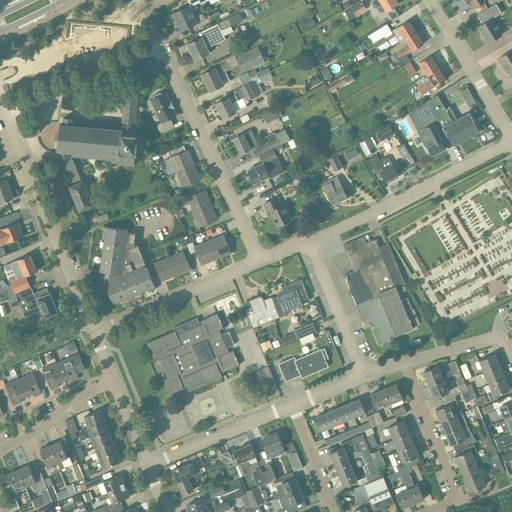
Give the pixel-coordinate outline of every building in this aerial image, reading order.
[(188,0),(191,5),(173,14),(181,31),(188,28),(189,27),(199,22),(191,7),(200,3),(201,4),(210,0),(188,0)] [(399,4),(396,0),(375,0),(372,2),(376,9),(383,5),(387,12),(399,4)] [(466,0),(469,4),(472,9),(486,0),(466,0)] [(357,5),(352,8),(357,16),(366,9),(362,3),(362,2),(357,5)] [(496,4),(477,15),(483,24),(479,26),(489,43),(497,37),(502,34),(493,18),(502,13),(496,4)] [(253,9),(247,11),(250,18),(257,16),(253,9)] [(243,20),(240,13),(228,18),(199,33),(202,37),(187,44),(195,60),(210,53),(207,48),(225,39),(224,36),(234,31),(231,26),(243,20)] [(312,17),(304,22),(308,29),(316,24),(312,17)] [(400,42),(416,32),(409,20),(391,31),(387,24),(368,37),(372,44),(375,42),(378,47),(395,36),(394,36),(395,35),(400,42)] [(409,60),(406,55),(424,44),(416,32),(405,39),(410,46),(392,56),(399,66),(409,60)] [(265,62),(258,47),(236,58),(234,54),(222,60),(213,64),(215,68),(202,74),(210,91),(231,81),(226,71),(239,65),(243,73),(265,62)] [(511,50),(498,59),(504,67),(506,66),(511,75),(511,50)] [(389,57),(386,52),(378,57),(381,60),(384,61),(389,57)] [(423,61),(420,63),(428,74),(439,68),(431,56),(423,61)] [(409,69),(407,71),(410,76),(417,72),(413,67),(409,69)] [(252,82),(254,81),(259,78),(270,73),(268,68),(249,76),(252,82)] [(425,85),(418,90),(422,95),(429,90),(435,86),(438,85),(446,80),(439,68),(428,74),(432,81),(425,85)] [(330,75),(327,69),(321,72),(324,78),(330,75)] [(273,78),(270,73),(259,78),(262,83),(273,78)] [(317,74),(310,78),(314,85),(320,82),(317,74)] [(328,88),(330,92),(346,82),(353,78),(351,74),(344,79),(328,88)] [(260,94),(254,81),(252,82),(243,86),(234,90),(235,94),(216,103),(223,118),(247,107),(245,104),(248,102),(247,100),(260,94)] [(463,97),(470,93),(467,88),(460,92),(463,97)] [(162,95),(160,92),(154,95),(155,98),(151,100),(157,113),(153,115),(161,132),(174,126),(171,119),(177,116),(166,93),(162,95)] [(62,157),(73,185),(82,181),(73,158),(72,158),(72,156),(111,160),(111,162),(119,163),(119,164),(134,165),(135,154),(137,154),(137,151),(138,151),(139,151),(140,151),(141,150),(142,149),(143,149),(143,148),(144,147),(144,146),(144,145),(144,144),(144,142),(144,141),(143,140),(143,139),(142,139),(141,138),(140,137),(138,137),(138,134),(137,134),(138,129),(138,126),(135,126),(138,95),(125,94),(122,122),(115,122),(115,124),(72,120),(72,118),(64,118),(63,124),(60,124),(57,150),(61,150),(60,157),(62,157)] [(437,94),(427,101),(439,120),(454,145),(479,131),(473,122),(469,113),(457,120),(449,106),(449,107),(448,108),(446,109),(437,94)] [(376,105),(371,99),(366,102),(371,108),(376,105)] [(427,101),(413,109),(420,121),(424,128),(417,132),(426,147),(427,147),(432,156),(444,150),(445,149),(441,140),(442,139),(434,123),(439,120),(427,101)] [(394,133),(390,126),(377,134),(381,141),(394,133)] [(241,154),(251,149),(255,157),(281,144),(290,139),(285,130),(276,134),(275,132),(264,138),(267,143),(259,147),(251,130),(244,134),(233,139),(241,154)] [(363,141),(359,143),(366,157),(371,154),(367,146),(373,142),(370,137),(363,141)] [(281,144),(255,157),(259,155),(263,163),(248,170),(254,183),(283,170),(275,153),(283,149),(281,145),(291,140),(290,139),(281,144)] [(170,157),(164,160),(170,174),(176,171),(176,172),(194,164),(189,153),(186,154),(185,151),(182,146),(168,152),(170,157)] [(407,150),(400,153),(403,159),(407,157),(410,156),(409,155),(407,150)] [(342,168),(336,155),(328,160),(334,172),(342,168)] [(398,174),(393,164),(384,169),(377,155),(368,160),(379,180),(384,177),(385,181),(392,177),(394,179),(399,177),(398,174)] [(194,164),(176,172),(182,186),(198,180),(197,180),(196,178),(199,176),(194,164)] [(297,186),(304,182),(301,175),(294,179),(297,186)] [(331,200),(333,204),(347,197),(338,177),(331,180),(323,184),(326,189),(328,194),(326,195),(329,201),(331,200)] [(0,181),(0,203),(13,198),(6,179),(0,181)] [(82,181),(73,185),(69,186),(80,211),(93,206),(84,182),(82,182),(82,181)] [(187,198),(193,212),(211,205),(206,193),(203,195),(201,192),(187,198)] [(282,205),(278,197),(264,204),(268,212),(270,211),(277,226),(292,219),(284,204),(282,205)] [(216,216),(211,205),(193,212),(199,227),(214,221),(212,218),(216,216)] [(109,219),(107,213),(96,218),(99,223),(109,219)] [(0,245),(23,237),(17,223),(0,229),(0,245)] [(128,229),(109,227),(108,233),(106,232),(104,242),(107,242),(106,247),(104,247),(102,256),(105,257),(104,262),(102,261),(100,270),(90,269),(90,270),(95,270),(94,276),(91,275),(91,277),(91,279),(91,281),(91,283),(92,285),(92,287),(95,294),(96,294),(95,292),(104,288),(105,290),(108,289),(113,303),(122,300),(121,297),(126,295),(127,298),(136,294),(135,292),(140,290),(141,292),(150,289),(149,286),(154,284),(147,266),(145,267),(135,243),(136,233),(130,232),(130,233),(127,232),(128,229)] [(187,238),(186,235),(183,236),(185,239),(184,239),(187,245),(195,242),(192,236),(187,238)] [(224,235),(209,241),(217,259),(228,254),(227,250),(229,249),(230,250),(224,235)] [(376,239),(367,243),(364,236),(343,245),(349,258),(353,256),(359,269),(345,275),(351,290),(357,305),(360,313),(363,321),(368,319),(374,332),(379,345),(390,340),(389,338),(396,335),(396,336),(414,329),(413,327),(420,324),(417,315),(414,308),(413,309),(408,297),(402,300),(396,286),(405,283),(392,252),(388,243),(379,247),(376,239)] [(217,259),(209,241),(195,247),(201,262),(202,262),(201,261),(204,260),(205,263),(217,259)] [(169,257),(176,275),(188,270),(186,267),(189,266),(189,267),(190,267),(184,251),(169,257)] [(0,289),(0,298),(0,300),(31,288),(26,276),(37,271),(30,255),(10,263),(17,279),(9,282),(11,287),(9,287),(8,286),(0,289)] [(165,280),(176,275),(169,257),(154,263),(160,277),(163,276),(165,280)] [(270,297),(267,299),(275,319),(286,315),(285,312),(303,305),(301,301),(309,298),(301,279),(282,287),(283,291),(279,292),(278,297),(278,298),(274,300),(273,298),(270,297)] [(31,288),(2,299),(3,302),(10,299),(13,306),(20,303),(19,300),(25,298),(27,303),(30,312),(32,311),(41,307),(45,317),(57,312),(50,294),(47,288),(34,293),(31,287),(31,288)] [(275,319),(267,299),(264,300),(262,297),(260,296),(249,300),(253,311),(248,314),(253,328),(257,326),(259,325),(275,319)] [(174,331),(147,342),(153,357),(153,358),(158,355),(160,360),(161,359),(166,371),(169,377),(162,380),(168,395),(178,391),(183,389),(187,387),(189,392),(190,391),(191,391),(221,378),(222,378),(223,378),(221,373),(224,371),(225,371),(239,365),(233,350),(228,352),(227,348),(234,344),(228,331),(221,334),(219,330),(224,328),(218,313),(202,320),(204,323),(200,325),(197,318),(173,328),(174,331)] [(316,332),(313,322),(294,330),(298,339),(316,332)] [(324,333),(329,346),(334,345),(328,331),(324,333)] [(74,341),(67,344),(70,352),(77,349),(74,341)] [(271,343),(261,347),(264,354),(273,350),(271,343)] [(328,358),(324,349),(321,350),(296,360),(294,357),(279,364),(286,381),(301,374),(302,377),(328,366),(326,362),(327,361),(326,359),(328,358)] [(79,354),(57,363),(64,381),(70,378),(72,381),(79,378),(77,373),(86,370),(79,354)] [(484,372),(500,366),(495,354),(479,360),(484,372)] [(39,356),(33,359),(37,369),(43,367),(39,356)] [(429,385),(444,379),(444,378),(460,372),(455,361),(448,364),(451,370),(447,372),(447,371),(442,373),(439,366),(424,372),(429,385)] [(64,381),(57,363),(49,366),(50,368),(43,371),(51,390),(58,387),(57,384),(64,381)] [(505,377),(500,366),(484,372),(489,384),(505,377)] [(268,367),(263,369),(271,389),(277,386),(268,367)] [(471,376),(468,370),(463,372),(466,379),(471,376)] [(19,379),(26,396),(33,394),(34,397),(42,393),(34,374),(27,377),(27,376),(19,379)] [(510,389),(505,377),(489,384),(492,392),(488,393),(491,400),(496,398),(495,396),(510,389)] [(20,399),(26,396),(19,379),(12,382),(12,383),(6,386),(13,405),(21,402),(20,399)] [(449,391),(444,379),(429,385),(434,398),(449,391)] [(384,389),(390,404),(403,398),(396,383),(384,389)] [(456,395),(468,390),(466,386),(466,385),(465,383),(454,388),(456,395)] [(468,390),(469,393),(474,391),(471,383),(466,385),(466,386),(468,390)] [(390,404),(384,389),(371,394),(377,409),(390,404)] [(474,391),(469,393),(472,400),(474,399),(477,406),(487,402),(484,395),(477,398),(474,391)] [(436,410),(441,422),(462,413),(457,415),(454,409),(459,407),(455,397),(444,402),(445,406),(436,410)] [(360,398),(349,403),(355,417),(366,412),(360,398)] [(478,406),(477,406),(474,399),(472,400),(469,401),(472,409),(478,406)] [(505,419),(511,416),(511,401),(500,407),(505,419)] [(355,417),(349,403),(338,408),(344,422),(355,417)] [(496,410),(493,403),(481,408),(484,415),(496,410)] [(407,413),(404,406),(393,411),(396,417),(407,413)] [(472,409),(477,420),(482,418),(478,406),(472,409)] [(338,408),(327,412),(333,426),(344,422),(338,408)] [(84,417),(88,427),(104,420),(106,420),(102,410),(84,417)] [(373,414),(377,425),(384,422),(379,411),(373,414)] [(333,426),(327,412),(316,417),(321,431),(333,426)] [(467,425),(462,413),(441,422),(446,433),(467,425)] [(370,422),(358,426),(361,432),(377,425),(373,414),(367,416),(370,422)] [(505,434),(508,440),(511,437),(511,416),(505,419),(499,422),(503,431),(504,431),(506,432),(507,433),(505,434)] [(71,433),(78,431),(73,418),(65,421),(71,433)] [(477,420),(485,438),(490,436),(487,428),(485,429),(481,419),(482,418),(477,420)] [(91,437),(108,431),(104,421),(104,420),(88,427),(87,427),(91,437)] [(393,439),(409,432),(404,420),(388,427),(393,439)] [(451,445),(465,439),(468,445),(476,441),(469,429),(467,425),(446,433),(451,445)] [(350,436),(361,432),(358,426),(347,431),(350,436)] [(91,437),(95,447),(112,441),(108,431),(91,437)] [(339,441),(350,436),(347,431),(336,436),(339,441)] [(414,444),(409,432),(393,439),(398,450),(414,444)] [(277,433),(263,439),(270,458),(285,453),(282,446),(283,446),(277,433)] [(500,435),(494,438),(497,444),(508,440),(505,434),(505,433),(500,435)] [(339,449),(330,453),(335,464),(353,456),(357,455),(364,452),(369,450),(364,439),(363,434),(351,439),(356,450),(362,447),(363,449),(348,455),(350,458),(349,458),(344,447),(339,449)] [(376,442),(372,434),(367,436),(370,444),(376,442)] [(339,441),(336,436),(325,440),(327,445),(339,441)] [(490,436),(485,438),(487,445),(483,446),(488,457),(497,453),(490,436)] [(511,437),(508,440),(497,444),(499,451),(511,445),(511,437)] [(50,445),(60,470),(73,465),(70,457),(68,458),(61,441),(50,445)] [(95,447),(99,458),(116,451),(112,441),(95,447)] [(256,456),(251,444),(236,450),(241,462),(244,469),(250,466),(247,459),(256,456)] [(416,464),(420,462),(417,457),(419,456),(414,444),(398,450),(406,468),(416,464)] [(460,468),(475,462),(472,455),(478,453),(474,444),(469,446),(470,450),(455,456),(460,468)] [(60,470),(50,445),(40,449),(47,466),(46,467),(47,470),(54,467),(52,464),(57,462),(60,470)] [(369,450),(364,452),(368,463),(373,461),(371,454),(369,450)] [(374,453),(371,454),(373,461),(374,461),(382,457),(383,457),(380,450),(374,452),(374,453)] [(116,451),(99,458),(103,468),(120,461),(116,451)] [(224,463),(233,460),(230,454),(229,451),(220,454),(224,463)] [(296,452),(288,455),(294,471),(303,468),(296,452)] [(497,467),(502,465),(497,453),(488,457),(487,458),(489,465),(491,468),(496,466),(497,467)] [(339,475),(358,467),(353,456),(335,464),(339,475)] [(382,457),(374,461),(377,469),(386,465),(382,457)] [(233,460),(224,463),(226,462),(228,468),(235,465),(238,474),(233,476),(234,479),(240,477),(236,467),(235,466),(233,460)] [(475,462),(460,468),(465,480),(480,474),(478,468),(482,467),(479,460),(475,462)] [(362,466),(368,482),(380,477),(377,469),(374,461),(373,461),(368,463),(362,466)] [(280,477),(274,462),(267,465),(273,480),(280,477)] [(184,466),(173,470),(178,482),(202,472),(200,468),(194,470),(191,463),(184,466)] [(78,464),(72,467),(80,485),(84,483),(85,483),(78,464)] [(412,470),(418,468),(416,464),(406,468),(400,471),(413,503),(424,499),(419,485),(414,487),(409,473),(412,471),(412,470)] [(47,488),(40,471),(33,474),(29,465),(19,470),(26,488),(31,485),(34,493),(41,490),(47,488)] [(497,467),(500,474),(505,472),(502,465),(497,467)] [(360,473),(358,467),(339,475),(344,486),(353,482),(358,480),(355,475),(360,473)] [(262,473),(260,468),(252,472),(253,476),(258,487),(272,481),(267,471),(262,473)] [(26,488),(19,470),(9,474),(19,498),(23,496),(25,500),(30,498),(26,488)] [(413,503),(400,471),(384,478),(389,489),(394,487),(392,481),(402,476),(405,485),(394,489),(402,508),(413,503)] [(202,472),(178,482),(182,494),(192,490),(189,484),(198,481),(198,479),(204,476),(202,472)] [(485,486),(480,474),(465,480),(470,492),(485,486)] [(91,481),(85,483),(84,483),(87,489),(104,482),(108,492),(126,485),(123,477),(120,478),(119,475),(104,481),(102,476),(91,481)] [(363,485),(354,488),(360,503),(364,502),(365,506),(354,511),(371,511),(376,510),(394,502),(389,489),(384,478),(384,477),(381,478),(380,477),(368,482),(363,485)] [(275,499),(300,489),(295,478),(276,485),(279,492),(273,494),(275,499)] [(73,483),(67,486),(68,489),(70,494),(76,492),(73,483)] [(47,488),(52,501),(70,494),(68,489),(56,493),(53,485),(47,488)] [(98,497),(100,502),(110,497),(113,503),(128,497),(127,495),(129,493),(126,485),(108,492),(101,495),(98,497)] [(210,491),(212,498),(225,492),(222,486),(210,491)] [(264,502),(258,487),(246,492),(252,506),(264,502)] [(32,500),(32,502),(33,502),(35,508),(46,503),(46,504),(52,501),(47,488),(41,490),(43,496),(32,500)] [(304,500),(300,489),(275,499),(275,500),(278,498),(282,509),(277,511),(292,511),(295,511),(292,505),(304,500)] [(189,511),(201,511),(216,506),(213,501),(206,504),(204,498),(187,505),(189,511)] [(308,511),(322,506),(320,501),(307,506),(308,511)] [(19,508),(20,511),(26,511),(35,508),(33,502),(32,502),(19,508)] [(216,506),(201,511),(217,511),(218,511),(217,511),(220,511),(231,508),(229,502),(216,507),(216,506)]
